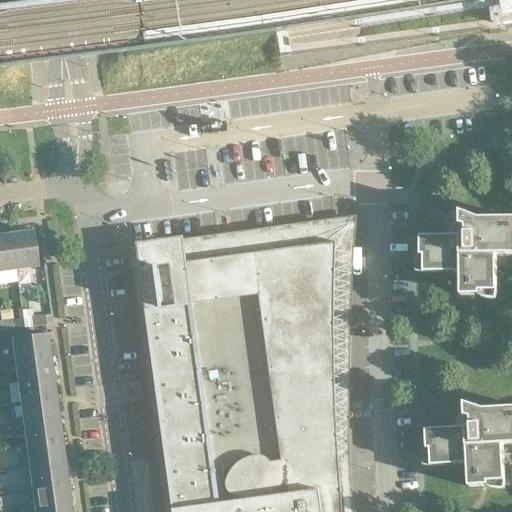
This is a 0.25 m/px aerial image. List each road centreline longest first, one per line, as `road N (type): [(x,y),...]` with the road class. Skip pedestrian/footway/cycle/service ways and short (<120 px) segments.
road 1 (residential): [(83,219),(376,180),(389,511)]
road 2 (unclassified): [(83,219),(124,511)]
road 3 (unclassified): [(58,0),(79,190)]
